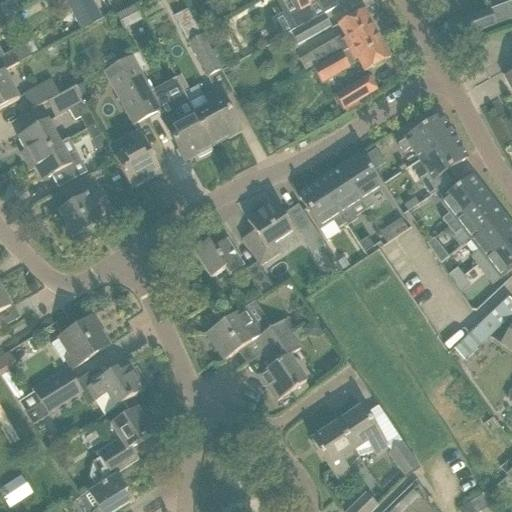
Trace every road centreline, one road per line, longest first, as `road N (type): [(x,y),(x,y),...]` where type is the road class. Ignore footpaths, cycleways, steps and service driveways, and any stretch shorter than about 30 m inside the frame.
road 1 (residential): [(129,259),(229,192),(307,160),(439,74)]
road 2 (residential): [(205,409),(129,259)]
road 3 (residential): [(129,259),(63,285),(0,231)]
road 4 (unclassified): [(511,190),(439,74)]
